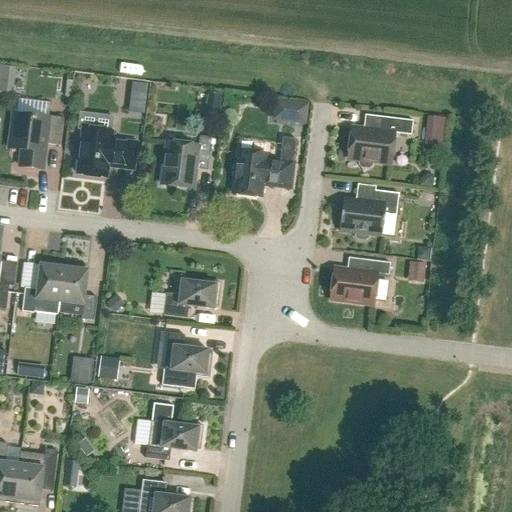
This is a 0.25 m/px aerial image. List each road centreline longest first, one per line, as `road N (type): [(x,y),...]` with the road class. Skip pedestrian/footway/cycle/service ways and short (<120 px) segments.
road 1 (residential): [(279,281),(249,245),(0,213)]
road 2 (residential): [(511,358),(319,331),(279,281)]
road 3 (residential): [(279,281),(250,342),(229,511)]
road 4 (residential): [(318,109),(302,241),(279,281)]
